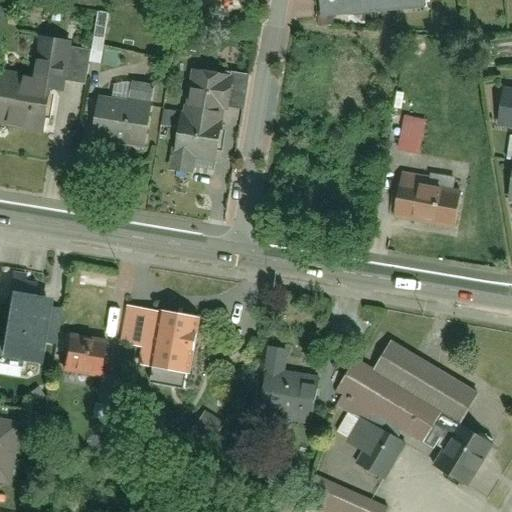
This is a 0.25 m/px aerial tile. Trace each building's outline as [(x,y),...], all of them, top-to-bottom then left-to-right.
[(330,0),(332,14),(433,6),(432,0),(330,0)] [(40,78),(0,71),(0,124),(54,133),(61,88),(70,90),(72,78),(91,81),(96,49),(78,47),(79,39),(47,34),(40,78)] [(253,75),(194,65),(176,168),(199,172),(202,157),(227,161),(237,104),(248,106),(253,75)] [(135,96),(104,91),(96,136),(151,145),(162,83),(138,79),(135,96)] [(511,86),(509,86),(503,126),(511,127),(511,86)] [(425,151),(431,119),(408,115),(402,147),(425,151)] [(469,180),(408,170),(400,216),(460,226),(469,180)] [(0,299),(0,367),(44,376),(55,310),(0,299)] [(190,382),(199,326),(154,319),(145,375),(190,382)] [(107,350),(60,342),(55,373),(103,381),(107,350)] [(457,427),(473,394),(388,345),(369,373),(437,415),(457,427)] [(253,416),(311,426),(319,382),(282,376),(287,356),(266,353),(253,416)] [(415,446),(437,415),(350,363),(331,396),(415,446)] [(0,484),(9,486),(18,426),(0,423),(0,484)] [(357,424),(342,445),(360,458),(353,468),(382,485),(402,449),(357,424)] [(452,429),(425,471),(464,490),(491,449),(452,429)] [(307,509),(315,511),(384,511),(385,511),(320,482),(307,509)]
